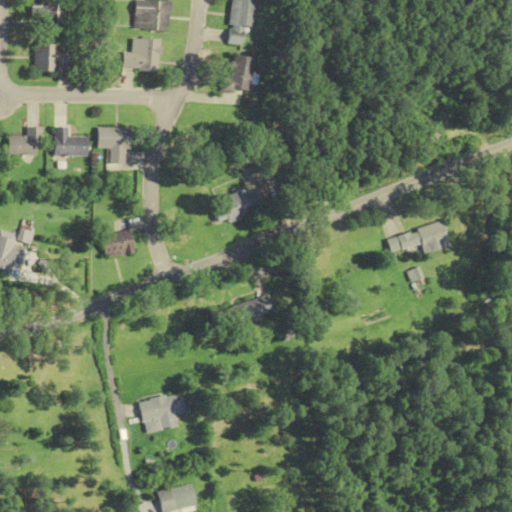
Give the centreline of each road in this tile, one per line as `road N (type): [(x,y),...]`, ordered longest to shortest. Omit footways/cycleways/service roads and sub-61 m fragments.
road 1 (residential): [(511,142),(59,322),(0,337)]
road 2 (residential): [(0,93),(174,99),(193,58),(200,0)]
road 3 (residential): [(168,277),(152,218),(154,149),(174,99)]
